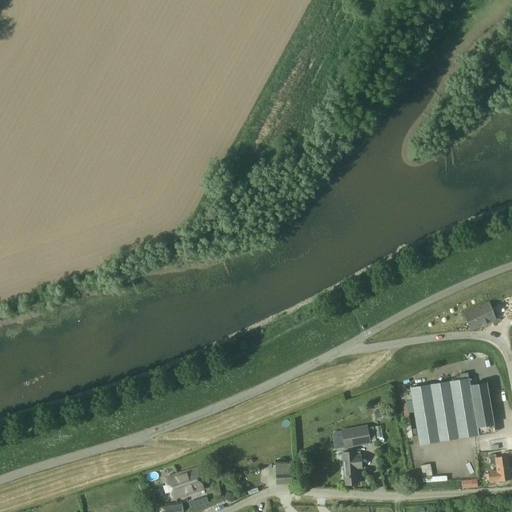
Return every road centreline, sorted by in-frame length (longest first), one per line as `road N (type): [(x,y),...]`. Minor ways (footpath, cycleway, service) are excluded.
road 1 (unclassified): [(339,351),(143,437),(0,483)]
road 2 (residential): [(224,511),(267,492),(511,491)]
road 3 (unclassified): [(339,351),(511,267)]
road 4 (unclassified): [(511,364),(504,345),(473,334),(339,351)]
